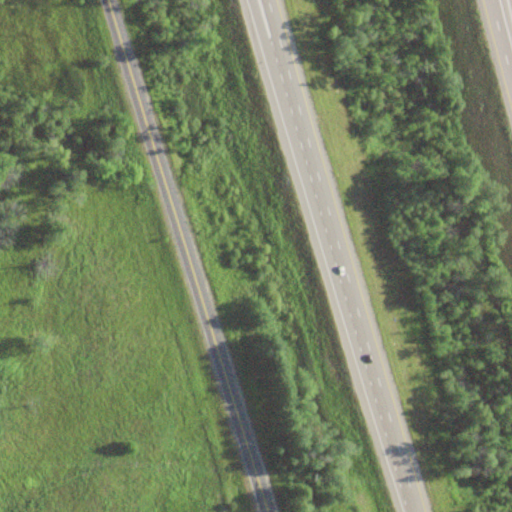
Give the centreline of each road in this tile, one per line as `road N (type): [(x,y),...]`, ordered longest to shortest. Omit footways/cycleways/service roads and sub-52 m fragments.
road 1 (residential): [(266,511),(104,0)]
road 2 (motorway): [(266,0),(410,511)]
